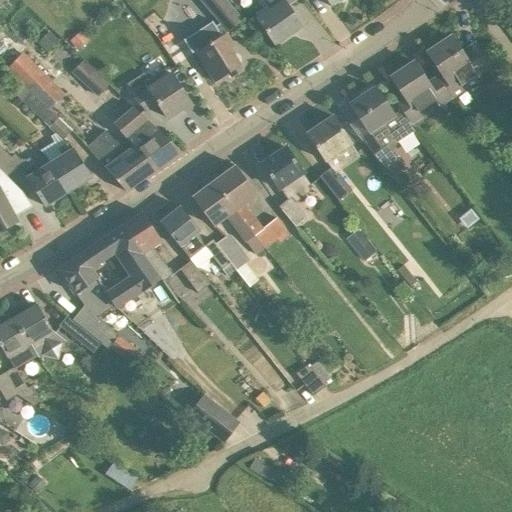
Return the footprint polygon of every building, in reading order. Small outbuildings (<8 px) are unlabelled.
[(199,0),(228,32),(243,20),(225,0),(199,0)] [(261,0),(269,11),(257,19),(276,45),(302,28),(283,1),(283,2),(281,0),(261,0)] [(232,76),(241,70),(226,48),(229,46),(223,36),(215,25),(203,33),(211,44),(197,53),(214,77),(212,78),(215,82),(223,77),(223,76),(229,73),(232,76)] [(58,42),(49,32),(37,43),(46,53),(58,42)] [(436,78),(451,99),(452,100),(494,72),(479,50),(465,59),(451,37),(427,53),(444,79),(440,82),(437,78),(436,78)] [(9,67),(31,90),(50,109),(64,94),(23,53),(9,67)] [(451,99),(436,78),(427,84),(413,62),(402,69),(401,67),(392,73),(394,75),(390,77),(405,99),(397,104),(401,111),(411,126),(421,119),(417,113),(437,100),(441,106),(451,99)] [(190,104),(171,75),(166,68),(149,80),(145,74),(129,84),(147,114),(158,106),(167,119),(190,104)] [(97,97),(109,85),(93,70),(82,82),(97,97)] [(411,126),(401,111),(392,116),(375,88),(372,90),(370,88),(360,95),(361,97),(351,104),(376,143),(378,142),(381,148),(373,155),(390,177),(403,166),(392,153),(398,143),(415,131),(411,126)] [(49,110),(50,109),(31,90),(29,92),(20,101),(62,141),(71,130),(58,118),(49,110)] [(144,143),(153,154),(157,150),(166,162),(181,152),(162,134),(134,109),(114,123),(126,140),(135,131),(144,143)] [(326,162),(328,161),(352,145),(333,116),(307,134),(326,162)] [(155,170),(137,148),(127,155),(114,141),(113,142),(107,134),(89,148),(108,169),(118,184),(125,192),(155,170)] [(53,163),(70,191),(91,178),(70,142),(58,149),(62,157),(53,163)] [(0,170),(6,177),(18,165),(0,146),(0,170)] [(296,194),(310,185),(285,148),(261,164),(279,189),(279,188),(287,200),(278,207),(295,227),(307,216),(296,203),(299,199),(296,194)] [(44,207),(70,191),(53,163),(37,172),(33,165),(23,171),(44,207)] [(214,182),(263,248),(285,232),(275,219),(262,229),(243,205),(256,195),(235,167),(214,182)] [(338,202),(352,191),(333,167),(320,178),(338,202)] [(23,193),(6,177),(0,170),(0,232),(7,228),(10,225),(11,222),(10,219),(31,207),(23,193)] [(255,254),(263,248),(214,182),(192,198),(214,227),(227,217),(255,254)] [(235,269),(215,244),(212,240),(204,246),(198,232),(200,231),(180,207),(160,223),(190,262),(196,269),(212,258),(226,276),(235,269)] [(160,280),(170,291),(163,282),(173,274),(153,249),(161,243),(142,214),(122,227),(160,280)] [(115,307),(116,308),(151,285),(169,309),(179,302),(170,291),(160,280),(122,227),(92,248),(81,255),(115,307)] [(363,261),(376,251),(358,229),(345,240),(363,261)] [(215,244),(235,269),(249,287),(255,283),(242,266),(246,263),(225,236),(215,244)] [(98,318),(115,307),(81,255),(59,271),(84,306),(72,321),(100,344),(108,350),(129,366),(142,375),(150,362),(138,353),(98,318)] [(208,284),(196,269),(190,262),(179,271),(197,293),(208,284)] [(14,319),(29,344),(38,358),(42,356),(58,360),(62,343),(65,342),(52,332),(37,305),(14,319)] [(100,344),(72,321),(66,317),(58,327),(92,354),(100,344)] [(28,344),(29,344),(14,319),(0,326),(0,346),(6,357),(7,357),(13,367),(3,373),(17,394),(34,406),(41,401),(32,385),(28,387),(16,368),(36,357),(28,344)] [(317,361),(311,367),(324,385),(331,379),(317,361)] [(313,397),(326,387),(324,385),(311,367),(309,365),(296,375),(313,397)] [(33,406),(34,406),(17,394),(3,373),(0,374),(0,391),(5,400),(16,394),(33,406)] [(263,408),(270,401),(262,392),(255,399),(263,408)] [(224,442),(239,424),(205,396),(190,415),(224,442)] [(109,459),(118,449),(107,439),(97,449),(109,459)] [(283,475),(254,459),(248,470),(276,487),(283,475)] [(129,490),(137,478),(117,465),(109,476),(129,490)] [(34,472),(25,483),(38,494),(47,483),(34,472)]
